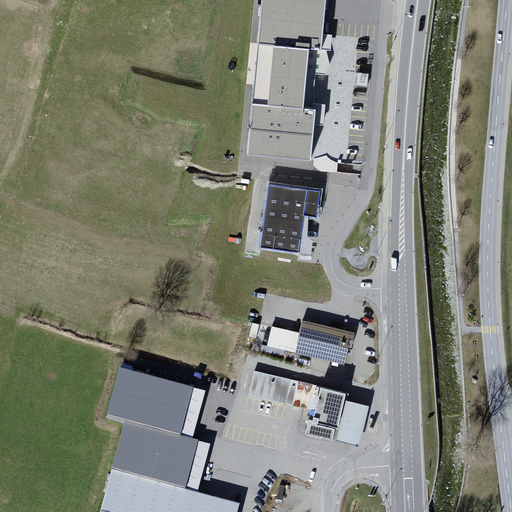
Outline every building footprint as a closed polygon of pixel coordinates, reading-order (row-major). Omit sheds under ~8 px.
[(324,0),(261,0),(257,38),(273,40),(309,43),(321,44),(322,32),(324,0)] [(273,40),(257,38),(252,98),(267,100),(302,104),(315,105),(313,121),(322,122),(324,102),(313,101),(314,92),(313,90),(314,72),(325,72),(329,62),(325,48),(331,48),(332,35),(332,33),(322,32),(321,44),(309,43),(273,40)] [(267,100),(252,98),(247,150),(310,156),(313,121),(315,105),(302,104),(267,100)] [(319,188),(269,182),(260,244),(299,250),(303,212),(316,214),(319,188)] [(295,351),(344,362),(348,346),(351,347),(354,331),(303,319),(300,331),(295,351)] [(300,331),(271,325),(267,345),(295,351),(300,331)] [(124,421),(181,436),(193,388),(120,368),(107,417),(124,421)] [(320,385),(253,370),(248,394),(314,410),(320,385)] [(343,399),(346,389),(320,384),(320,385),(314,410),(312,417),(338,424),(343,399)] [(205,391),(193,388),(181,436),(192,440),(205,391)] [(369,403),(345,398),(336,439),(359,444),(369,403)] [(336,424),(308,417),(304,433),(332,439),(336,424)] [(111,469),(186,489),(198,441),(192,440),(181,436),(124,421),(111,469)] [(210,444),(198,441),(186,489),(198,492),(210,444)] [(186,489),(111,469),(99,511),(237,511),(239,504),(198,492),(186,489)]
